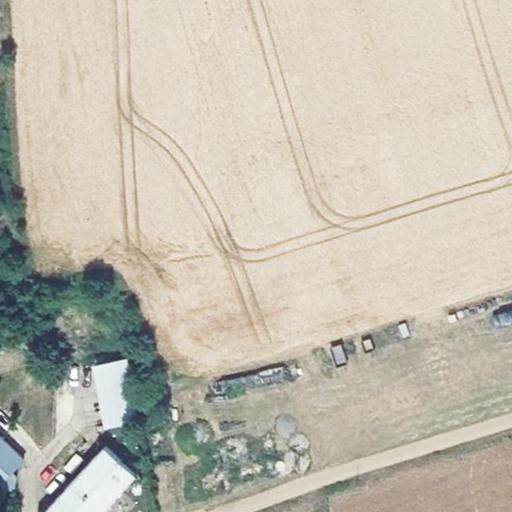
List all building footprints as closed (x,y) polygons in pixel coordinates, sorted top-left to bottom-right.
[(511,309),(497,313),(499,324),(511,321),(511,309)] [(141,417),(128,361),(92,369),(105,425),(141,417)] [(284,368),(221,381),(223,392),(287,379),(284,368)] [(0,484),(24,462),(0,437),(0,484)] [(102,511),(140,474),(108,443),(42,511),(102,511)]
